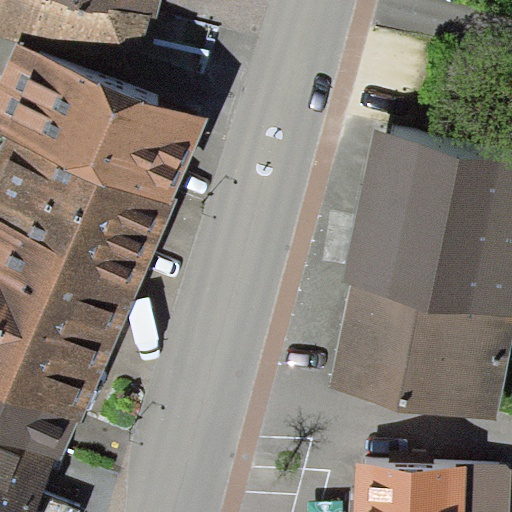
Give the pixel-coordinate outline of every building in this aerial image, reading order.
[(0,0),(0,30),(138,64),(151,14),(93,0),(0,0)] [(93,0),(151,14),(159,16),(162,0),(93,0)] [(208,120),(18,40),(0,81),(0,132),(9,136),(173,205),(208,120)] [(350,285),(329,389),(497,421),(511,342),(511,158),(372,131),(342,283),(350,285)] [(173,205),(9,136),(0,157),(0,389),(80,424),(173,205)] [(60,466),(80,424),(0,389),(0,511),(80,511),(82,507),(43,491),(54,463),(60,466)] [(511,471),(356,464),(354,511),(510,511),(511,472),(511,471)]
